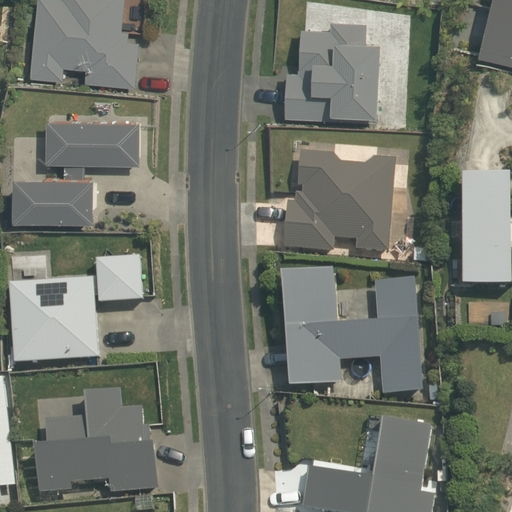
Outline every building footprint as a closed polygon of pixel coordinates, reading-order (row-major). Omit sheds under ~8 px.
[(37,0),(30,78),(63,81),(64,68),(85,70),(84,82),(134,87),(139,43),(128,42),(129,31),(122,30),(124,0),(37,0)] [(511,0),(495,0),(482,55),(511,63),(511,0)] [(298,71),(287,71),(285,118),(377,122),(380,39),(366,39),(366,22),(332,20),(331,28),(300,26),(298,71)] [(85,163),(141,163),(141,119),(45,117),(44,163),(64,163),(64,173),(13,173),(12,218),(92,220),(93,175),(85,175),(85,163)] [(289,201),(286,247),(336,251),(336,238),(358,240),(357,249),(389,252),(396,159),(374,157),(367,163),(343,161),(336,153),(303,151),(300,185),(304,186),(304,193),(298,192),(297,202),(289,201)] [(511,284),(511,174),(467,174),(467,285),(511,284)] [(14,363),(99,358),(95,296),(98,296),(99,302),(144,300),(140,256),(97,259),(97,278),(8,282),(14,363)] [(334,268),(279,270),(289,386),(343,383),(341,361),(379,358),(383,394),(424,391),(415,277),(375,280),(378,319),(338,322),(334,268)] [(0,502),(3,503),(1,487),(16,485),(3,379),(0,378),(0,502)] [(111,492),(159,488),(153,442),(150,442),(149,425),(144,425),(143,406),(123,407),(121,389),(83,391),(86,417),(45,419),(47,442),(34,443),(40,492),(72,489),(71,483),(110,479),(111,492)] [(309,466),(303,506),(335,511),(433,511),(436,494),(422,492),(432,425),(382,416),(372,476),(309,466)]
